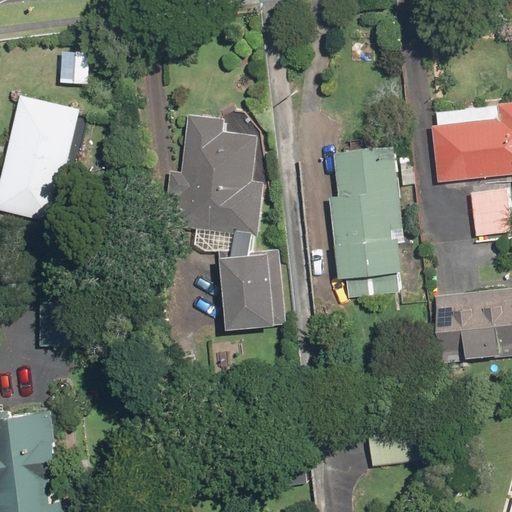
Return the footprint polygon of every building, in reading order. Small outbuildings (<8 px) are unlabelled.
[(79,108),(19,94),(0,177),(0,207),(53,220),(79,108)] [(439,123),(432,124),(437,182),(511,174),(511,173),(511,99),(497,101),(497,106),(438,112),(439,123)] [(228,254),(217,255),(224,328),(287,322),(280,249),(259,251),(261,180),(253,180),(257,134),(222,131),(223,116),(189,113),(184,169),(170,168),(168,191),(177,192),(174,224),(194,226),(192,248),(229,251),(228,254)] [(401,296),(400,186),(415,186),(415,156),(399,156),(399,147),(336,148),(336,195),(329,195),(335,277),(346,277),(347,296),(401,296)] [(511,210),(510,184),(471,187),(474,233),(511,230),(511,210)] [(511,286),(430,293),(436,362),(511,355),(511,286)] [(53,470),(51,413),(0,415),(0,511),(62,511),(62,500),(44,500),(43,471),(53,470)] [(369,427),(373,464),(423,458),(418,421),(369,427)]
